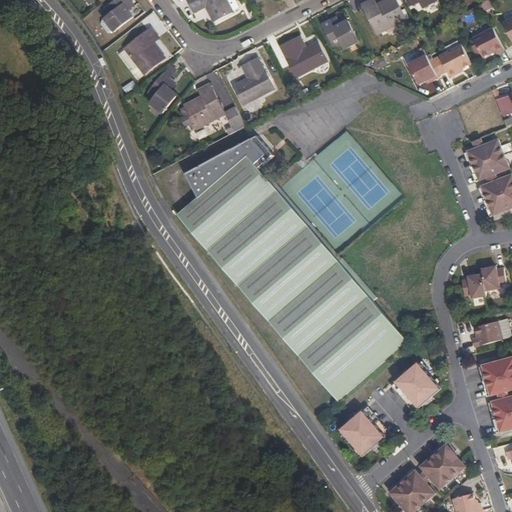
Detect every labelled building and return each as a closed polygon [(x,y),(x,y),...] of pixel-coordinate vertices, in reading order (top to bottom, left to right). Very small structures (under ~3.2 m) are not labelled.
[(134,17),(129,11),(126,6),(132,2),(130,0),(116,0),(106,8),(111,15),(104,19),(114,32),(134,17)] [(188,0),(195,14),(207,7),(214,21),(239,9),(237,5),(239,3),(237,0),(188,0)] [(373,6),(370,0),(362,4),(378,35),(407,20),(396,0),(385,0),(377,5),(373,6)] [(410,0),(413,6),(421,1),(425,8),(438,1),(437,0),(410,0)] [(126,6),(129,11),(135,6),(132,2),(126,6)] [(102,21),(102,24),(109,32),(112,34),(114,32),(104,19),(102,21)] [(337,26),(333,19),(323,25),(334,47),(342,43),(345,49),(359,42),(348,20),(341,24),(337,26)] [(474,39),(484,58),(497,52),(498,54),(505,50),(494,28),(474,39)] [(165,58),(154,43),(151,39),(157,35),(152,29),(121,52),(134,70),(138,67),(144,74),(165,58)] [(151,39),(154,43),(160,38),(157,35),(151,39)] [(307,48),(301,36),(281,46),(297,78),(328,62),(318,42),(307,48)] [(472,64),(462,45),(440,56),(447,71),(450,77),(458,74),(457,72),(462,69),(472,64)] [(430,61),(427,55),(409,64),(419,84),(430,78),(432,81),(438,78),(437,76),(430,61)] [(430,61),(437,76),(447,71),(440,56),(430,61)] [(377,61),(381,69),(388,65),(384,57),(377,61)] [(249,79),(234,86),(244,105),(274,89),(259,59),(243,67),(249,79)] [(163,74),(171,79),(179,69),(171,64),(163,74)] [(171,79),(163,74),(149,92),(156,97),(151,104),(163,113),(178,94),(172,89),(168,86),(172,80),(171,79)] [(127,93),(137,86),(134,80),(123,87),(127,93)] [(177,84),(172,80),(168,86),(172,89),(177,84)] [(206,95),(203,96),(185,106),(197,130),(226,114),(225,112),(210,84),(203,88),(206,95)] [(511,113),(511,100),(510,95),(496,99),(503,116),(511,113)] [(236,106),(225,112),(226,114),(235,132),(246,126),(236,106)] [(186,174),(199,197),(248,155),(255,164),(265,155),(251,139),(186,174)] [(469,152),(480,180),(510,168),(499,140),(469,152)] [(511,174),(483,187),(494,215),(511,208),(511,174)] [(497,265),(482,268),(483,274),(486,291),(501,288),(500,285),(498,268),(497,265)] [(500,285),(506,284),(503,267),(498,268),(500,285)] [(472,300),(487,297),(486,291),(483,274),(468,277),(468,280),(471,297),(472,300)] [(466,298),(471,297),(468,280),(463,281),(466,298)] [(473,340),(475,348),(503,340),(498,322),(475,328),(478,339),(473,340)] [(511,358),(485,366),(493,396),(511,390),(511,358)] [(396,383),(418,409),(440,390),(418,364),(396,383)] [(511,397),(494,403),(503,433),(511,429),(511,397)] [(364,456),(386,437),(364,411),(342,430),(364,456)] [(419,469),(439,492),(464,470),(444,447),(419,469)] [(389,495),(403,511),(415,511),(433,496),(414,474),(389,495)] [(457,511),(474,511),(484,509),(482,502),(479,503),(478,503),(477,500),(475,493),(454,498),(457,511)]
